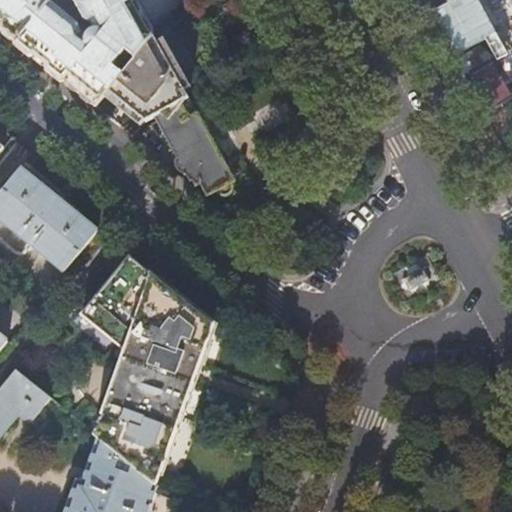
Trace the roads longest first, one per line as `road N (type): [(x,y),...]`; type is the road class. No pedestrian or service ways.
road 1 (residential): [(350,333),(264,292),(0,78)]
road 2 (tertiary): [(446,202),(335,0)]
road 3 (unclassified): [(446,202),(387,230),(368,251),(350,333)]
road 4 (residential): [(393,352),(335,511)]
